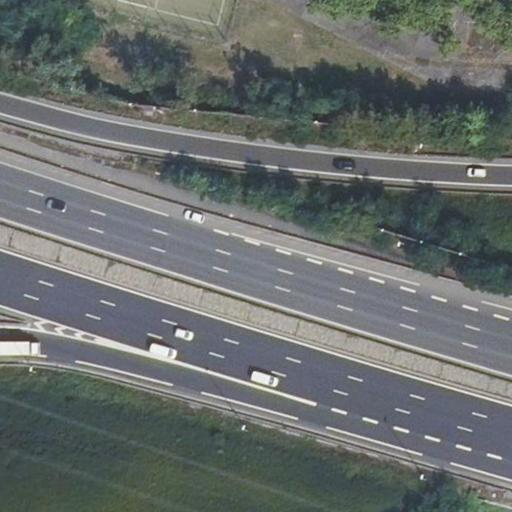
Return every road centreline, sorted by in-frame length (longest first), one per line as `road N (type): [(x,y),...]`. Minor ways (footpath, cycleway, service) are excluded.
road 1 (motorway): [(511,341),(0,192)]
road 2 (motorway): [(511,180),(128,139),(0,104)]
road 3 (motorway): [(0,275),(330,390)]
road 4 (motorway): [(0,346),(330,390)]
road 5 (motorway): [(330,390),(511,442)]
